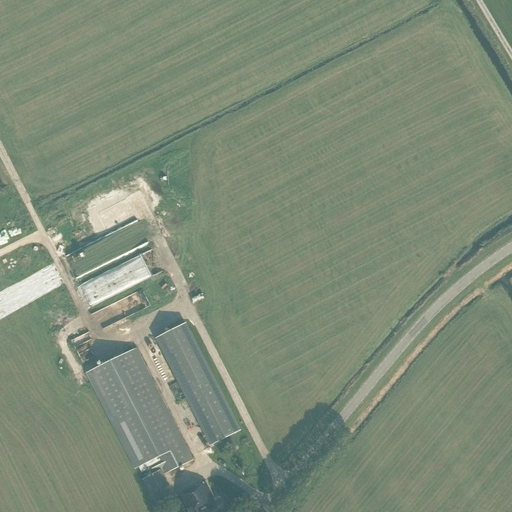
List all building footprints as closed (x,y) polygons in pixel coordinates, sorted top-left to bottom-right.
[(186,162),(203,154),(200,149),(184,157),(186,162)] [(57,245),(67,268),(99,254),(94,242),(89,244),(86,238),(72,244),(70,240),(57,245)] [(136,253),(145,248),(142,243),(133,248),(136,253)] [(143,289),(92,310),(96,319),(104,316),(105,318),(148,300),(143,289)] [(241,431),(186,323),(155,339),(210,446),(241,431)] [(112,328),(114,334),(124,330),(122,324),(112,328)] [(192,460),(160,396),(135,348),(85,373),(134,469),(138,467),(141,473),(147,470),(150,475),(142,480),(156,506),(162,503),(174,496),(168,485),(159,470),(161,469),(164,475),(192,460)] [(236,442),(232,435),(224,439),(227,446),(236,442)] [(202,511),(216,505),(203,483),(196,487),(195,485),(174,497),(182,511),(202,511)]
